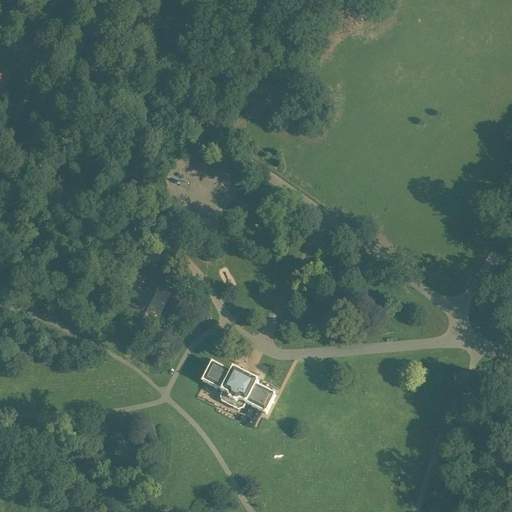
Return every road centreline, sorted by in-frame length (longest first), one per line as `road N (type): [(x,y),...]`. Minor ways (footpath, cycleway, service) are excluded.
road 1 (track): [(250,511),(208,441),(143,375),(40,316),(0,306)]
road 2 (track): [(230,320),(196,341),(158,402),(0,415)]
road 3 (track): [(25,309),(93,253),(116,201),(139,108)]
road 4 (track): [(171,251),(4,157)]
road 5 (track): [(416,511),(479,344)]
road 6 (track): [(4,157),(37,229),(38,293)]
road 7 (track): [(19,48),(68,27),(156,13)]
